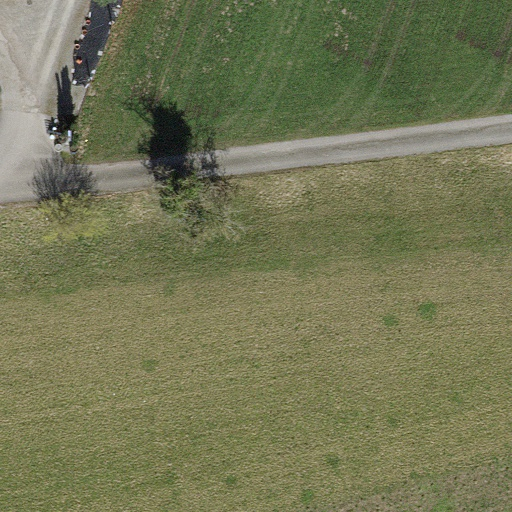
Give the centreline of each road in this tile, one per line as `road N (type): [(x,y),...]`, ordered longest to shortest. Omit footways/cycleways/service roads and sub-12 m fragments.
road 1 (track): [(511,130),(0,186)]
road 2 (track): [(0,170),(47,47),(0,29)]
